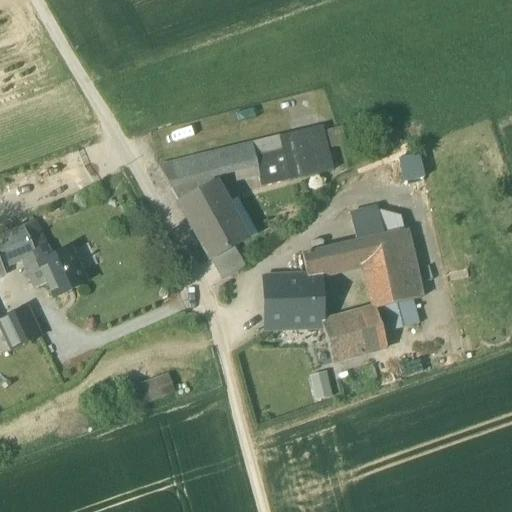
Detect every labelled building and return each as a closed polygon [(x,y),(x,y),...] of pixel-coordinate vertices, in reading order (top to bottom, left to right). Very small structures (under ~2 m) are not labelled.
[(279,139),(282,152),(290,182),(333,171),(322,128),(279,139)] [(251,145),(254,158),(282,152),(279,139),(251,145)] [(254,158),(251,145),(159,168),(168,184),(254,163),(255,163),(254,158)] [(260,189),(290,182),(282,152),(254,158),(255,163),(254,163),(260,189)] [(177,207),(208,263),(212,261),(231,250),(246,242),(215,186),(177,207)] [(350,216),(356,243),(383,237),(377,209),(350,216)] [(23,229),(34,255),(46,250),(34,225),(23,229)] [(23,229),(5,237),(15,263),(34,255),(23,229)] [(363,270),(373,310),(375,309),(375,311),(379,310),(412,302),(421,300),(405,231),(383,237),(356,243),(363,270)] [(0,238),(0,264),(2,268),(15,263),(5,237),(0,238)] [(329,249),(330,278),(363,270),(356,243),(329,249)] [(306,277),(307,278),(320,278),(330,278),(329,249),(302,256),(306,277)] [(38,267),(53,299),(85,284),(70,252),(51,261),(46,250),(34,255),(39,266),(38,267)] [(212,261),(223,281),(242,270),(234,255),(231,250),(212,261)] [(263,279),(265,331),(322,328),(322,324),(320,278),(307,278),(306,277),(263,279)] [(419,325),(412,302),(379,310),(386,334),(419,325)] [(386,349),(375,311),(375,309),(373,310),(322,324),(322,328),(332,364),(386,349)] [(0,321),(0,330),(10,351),(40,337),(39,337),(40,337),(27,310),(0,321)] [(326,371),(310,375),(315,400),(332,397),(326,371)] [(134,388),(140,406),(174,394),(168,375),(134,388)]
